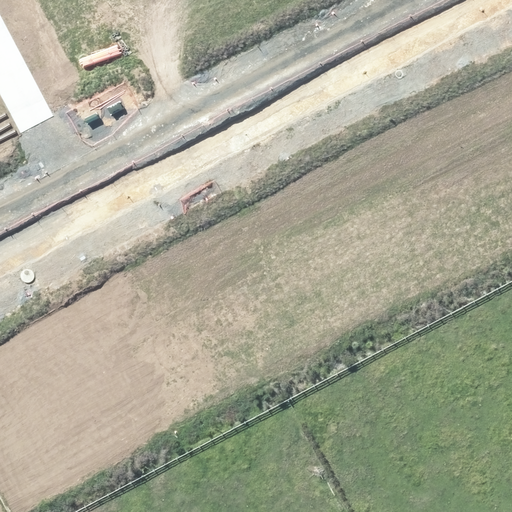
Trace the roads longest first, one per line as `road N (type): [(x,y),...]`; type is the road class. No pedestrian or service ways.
road 1 (residential): [(451,0),(76,193)]
road 2 (residential): [(76,193),(0,53)]
